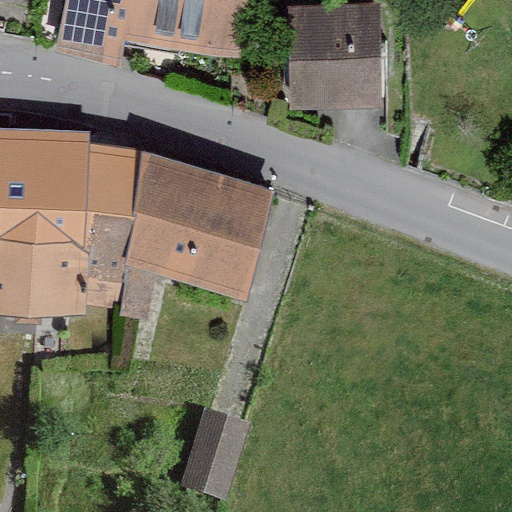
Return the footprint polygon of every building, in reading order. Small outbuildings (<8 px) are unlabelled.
[(67,0),(66,7),(221,40),(229,0),(67,0)] [(368,0),(287,0),(293,99),(374,94),(368,0)] [(130,118),(6,115),(2,294),(124,297),(130,118)] [(153,160),(127,235),(252,278),(277,202),(153,160)] [(248,426),(202,414),(183,484),(230,496),(248,426)]
